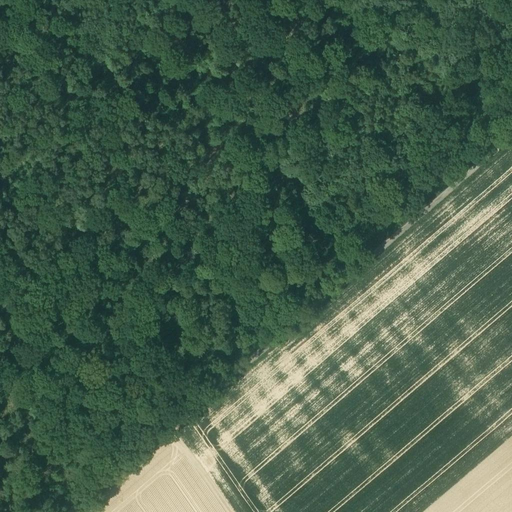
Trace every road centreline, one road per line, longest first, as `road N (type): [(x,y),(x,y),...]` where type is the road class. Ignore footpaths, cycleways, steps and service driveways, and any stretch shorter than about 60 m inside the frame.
road 1 (track): [(511,136),(188,410)]
road 2 (track): [(188,410),(71,511)]
